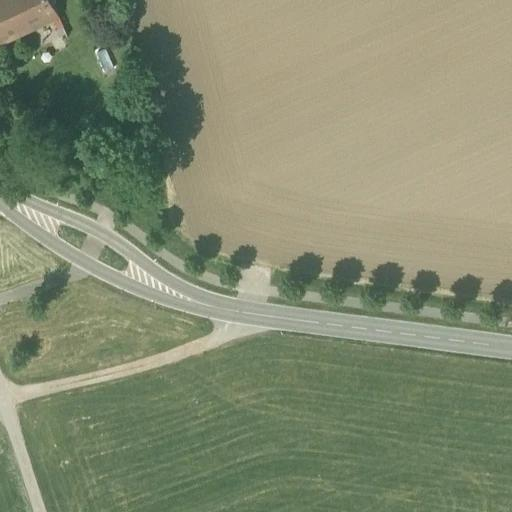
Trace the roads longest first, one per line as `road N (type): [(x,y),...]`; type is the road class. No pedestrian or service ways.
road 1 (tertiary): [(247,315),(172,283),(101,231),(0,186)]
road 2 (tertiary): [(0,206),(83,263),(189,308),(247,315)]
road 3 (tertiary): [(247,315),(511,348)]
road 4 (track): [(247,315),(220,340),(0,403)]
